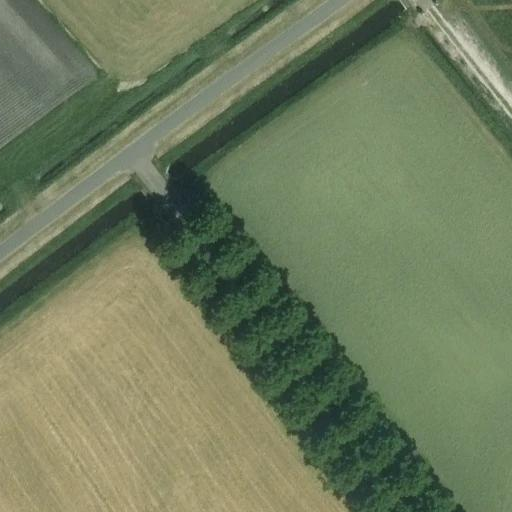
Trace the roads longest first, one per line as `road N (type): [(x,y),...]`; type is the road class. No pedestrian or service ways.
road 1 (unclassified): [(0,254),(340,0)]
road 2 (track): [(511,118),(417,0)]
